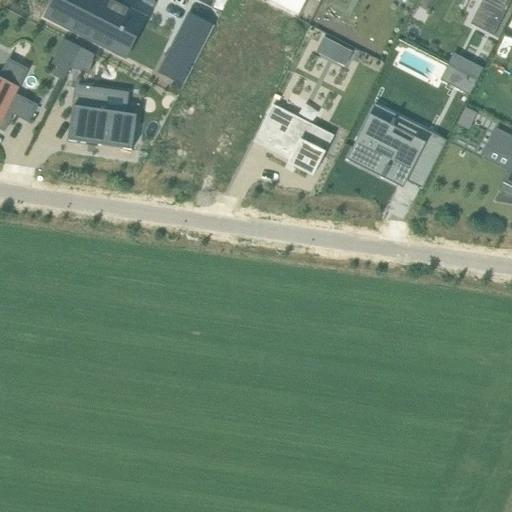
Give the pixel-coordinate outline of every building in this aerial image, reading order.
[(55,0),(47,17),(113,50),(132,12),(109,0),(55,0)] [(195,0),(212,8),(215,0),(195,0)] [(267,0),(297,16),(303,4),(296,0),(267,0)] [(511,0),(483,0),(471,24),(494,36),(511,0)] [(189,15),(160,72),(185,85),(214,28),(189,15)] [(64,38),(52,63),(58,67),(54,75),(64,80),(70,69),(81,47),(64,38)] [(336,45),(323,38),(317,51),(330,58),(336,45)] [(81,47),(70,69),(90,72),(95,54),(81,47)] [(462,56),(456,68),(469,75),(478,80),(484,68),(462,56)] [(0,129),(5,132),(13,115),(29,123),(38,105),(16,94),(29,70),(8,59),(0,74),(0,129)] [(469,75),(461,89),(471,94),(478,80),(469,75)] [(77,87),(69,141),(95,145),(95,147),(97,147),(97,145),(131,150),(137,116),(101,110),(104,91),(77,87)] [(466,107),(458,123),(469,128),(476,113),(466,107)] [(268,115),(254,142),(255,143),(256,142),(290,159),(288,164),(296,168),(313,177),(334,136),(283,110),(278,120),(268,115)] [(371,117),(349,159),(364,167),(382,176),(380,178),(383,179),(384,177),(385,178),(388,172),(392,175),(397,177),(396,178),(399,179),(411,157),(433,168),(446,143),(418,129),(413,138),(371,117)] [(511,136),(496,128),(487,146),(511,158),(511,165),(503,183),(508,186),(505,190),(511,193),(511,136)]
